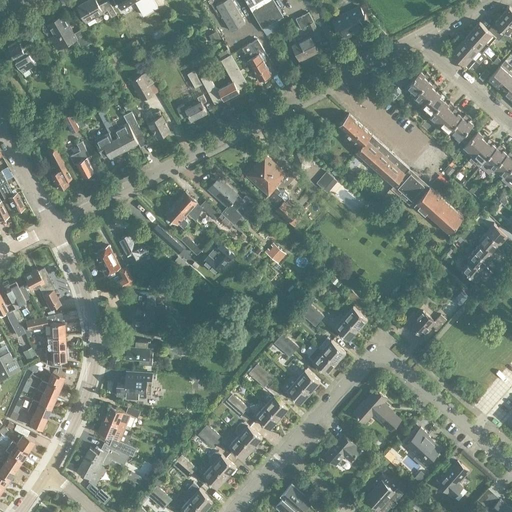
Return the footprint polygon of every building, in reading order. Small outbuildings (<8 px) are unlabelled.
[(111,16),(116,14),(108,0),(107,0),(98,5),(95,0),(88,0),(77,6),(86,22),(107,10),(111,16)] [(158,6),(154,0),(116,0),(121,8),(134,0),(136,0),(144,14),(158,6)] [(232,0),(223,0),(216,4),(231,30),(245,22),(232,0)] [(275,0),(246,0),(262,27),(284,15),(275,0)] [(339,13),(331,17),(340,36),(345,33),(347,37),(355,33),(354,31),(364,26),(362,23),(367,21),(365,16),(366,15),(365,13),(364,14),(360,6),(340,16),(339,13)] [(511,8),(509,6),(502,14),(511,22),(511,8)] [(301,28),(308,25),(316,41),(322,38),(314,21),(309,11),(296,18),(301,28)] [(81,48),(91,42),(82,28),(73,33),(63,14),(47,23),(54,34),(50,36),(58,49),(76,39),(81,48)] [(511,36),(511,22),(502,14),(491,25),(502,35),(506,31),(511,36)] [(502,35),(491,25),(488,29),(479,21),(472,29),(489,44),(496,36),(498,39),(502,35)] [(489,44),(472,29),(465,36),(482,52),(489,44)] [(299,60),(318,51),(310,36),(292,45),(299,60)] [(482,52),(465,36),(458,44),(475,59),(479,63),(486,55),(482,52)] [(257,38),(241,48),(260,80),(271,73),(263,59),(268,56),(257,38)] [(26,45),(27,47),(24,48),(19,39),(8,45),(14,55),(15,54),(18,58),(16,60),(23,72),(37,64),(34,59),(39,56),(31,42),(26,45)] [(475,59),(458,44),(451,52),(469,67),(475,59)] [(179,55),(184,52),(180,45),(175,48),(179,55)] [(219,51),(221,56),(231,53),(229,48),(219,51)] [(233,81),(219,89),(218,87),(216,87),(208,73),(201,77),(208,92),(213,89),(216,94),(220,92),(224,99),(239,90),(238,88),(240,87),(241,89),(246,86),(245,85),(247,83),(231,54),(221,59),(233,81)] [(497,85),(509,70),(511,66),(511,65),(505,59),(501,63),(488,77),(497,85)] [(485,68),(478,76),(482,80),(489,72),(485,68)] [(187,73),(195,87),(202,84),(194,70),(187,73)] [(420,70),(406,85),(416,93),(416,94),(428,80),(426,78),(430,75),(426,71),(424,73),(420,70)] [(511,72),(509,70),(497,85),(504,91),(511,82),(511,72)] [(142,100),(154,93),(148,83),(153,81),(147,71),(131,80),(142,100)] [(416,94),(416,93),(414,95),(423,103),(424,104),(436,90),(434,88),(438,84),(434,81),(432,83),(428,80),(416,94)] [(393,100),(402,90),(397,87),(389,96),(393,100)] [(424,104),(423,103),(422,105),(431,113),(432,114),(444,100),(442,98),(445,94),(442,91),(440,93),(436,90),(424,104)] [(200,101),(187,108),(184,103),(177,107),(182,118),(189,114),(191,119),(207,111),(202,103),(206,100),(203,94),(198,96),(200,101)] [(432,114),(431,113),(430,115),(439,123),(452,109),(450,108),(453,104),(450,101),(448,103),(444,100),(432,114)] [(452,109),(439,123),(449,132),(450,130),(462,116),(458,112),(460,110),(456,107),(453,111),(452,109)] [(131,110),(117,118),(115,115),(109,118),(115,129),(114,129),(124,149),(138,141),(135,135),(142,131),(131,110)] [(159,110),(152,114),(146,117),(152,128),(154,128),(158,136),(169,130),(162,114),(161,115),(159,110)] [(372,134),(348,113),(338,124),(346,131),(345,133),(359,146),(355,150),(356,151),(372,134)] [(464,117),(462,116),(450,130),(460,139),(461,137),(467,142),(478,130),(477,130),(471,125),(473,123),(469,119),(471,117),(467,113),(464,117)] [(64,118),(72,132),(79,128),(71,114),(64,118)] [(104,157),(109,154),(110,156),(124,149),(114,129),(94,139),(104,157)] [(467,142),(464,145),(473,154),(486,140),(484,138),(487,135),(484,131),(482,133),(478,130),(467,142)] [(409,168),(372,134),(356,151),(394,185),(407,170),(409,168)] [(479,165),(496,146),(492,143),(494,141),(491,138),(487,141),(486,140),(473,154),(469,159),(475,164),(476,163),(479,166),(479,165)] [(83,176),(94,170),(87,157),(90,156),(82,141),(77,143),(80,150),(70,155),(75,164),(76,163),(83,176)] [(495,167),(507,153),(503,150),(505,147),(501,144),(498,148),(497,147),(496,146),(479,165),(489,173),(495,167)] [(56,164),(49,168),(59,188),(69,182),(67,178),(72,175),(67,166),(64,161),(56,145),(50,147),(58,163),(56,164)] [(495,167),(504,175),(511,166),(511,150),(509,154),(507,153),(495,167)] [(246,175),(268,194),(265,198),(276,208),(275,209),(294,226),(302,217),(285,201),(288,198),(288,193),(284,190),(279,190),(276,187),(281,180),(280,179),(286,172),(265,153),(246,175)] [(293,163),(301,170),(310,165),(307,154),(297,153),(293,163)] [(445,171),(449,176),(454,171),(449,166),(445,171)] [(511,166),(504,175),(501,179),(510,187),(511,184),(511,166)] [(14,188),(11,190),(0,170),(0,191),(4,199),(8,197),(15,211),(24,206),(16,192),(14,188)] [(424,185),(411,173),(407,170),(394,185),(391,188),(417,211),(419,208),(425,213),(427,212),(449,232),(463,216),(430,186),(426,183),(424,185)] [(317,183),(327,192),(337,181),(326,172),(317,183)] [(209,188),(228,206),(222,212),(233,223),(234,223),(243,214),(237,209),(245,200),(238,195),(220,178),(219,177),(209,188)] [(443,193),(449,187),(437,177),(432,183),(443,193)] [(185,191),(176,202),(187,212),(192,217),(196,212),(197,213),(202,207),(216,219),(218,221),(220,219),(229,227),(233,223),(222,212),(208,199),(202,207),(197,202),(185,191)] [(187,212),(176,202),(166,213),(178,223),(184,228),(189,222),(183,217),(187,212)] [(511,238),(494,222),(486,231),(499,243),(503,239),(509,244),(511,240),(511,238)] [(158,224),(153,230),(174,248),(179,243),(158,224)] [(499,243),(486,231),(479,239),(481,241),(501,258),(505,254),(496,246),(499,243)] [(119,239),(125,251),(120,254),(125,263),(142,255),(141,252),(147,249),(141,237),(135,241),(131,233),(119,239)] [(185,234),(181,239),(197,253),(203,246),(199,242),(197,244),(185,234)] [(222,270),(237,254),(228,246),(222,241),(217,248),(216,248),(215,247),(203,261),(212,268),(215,266),(219,269),(220,268),(222,270)] [(481,241),(474,249),(488,261),(491,257),(497,262),(501,258),(481,241)] [(268,248),(265,251),(277,261),(285,251),(273,242),(271,244),(273,246),(270,249),(268,248)] [(107,273),(119,266),(108,245),(95,252),(107,273)] [(488,261),(474,249),(467,257),(469,259),(488,276),(492,272),(484,265),(488,261)] [(469,259),(462,267),(475,279),(479,275),(485,280),(488,276),(469,259)] [(135,282),(133,278),(127,266),(121,269),(125,277),(117,281),(121,289),(135,282)] [(41,289),(52,283),(44,267),(38,271),(37,269),(24,276),(31,289),(40,284),(42,288),(41,289)] [(340,288),(344,283),(334,275),(330,280),(340,288)] [(23,285),(19,287),(15,280),(4,286),(14,306),(30,297),(23,285)] [(54,286),(52,283),(41,289),(43,294),(50,309),(61,304),(53,289),(52,289),(52,288),(54,286)] [(360,307),(365,302),(349,288),(345,293),(360,307)] [(156,305),(156,304),(155,304),(156,293),(132,291),(131,303),(138,303),(136,326),(154,327),(155,317),(155,316),(160,317),(161,305),(156,305)] [(461,291),(454,300),(460,306),(468,297),(461,291)] [(0,314),(6,312),(8,317),(17,335),(25,331),(24,329),(19,321),(18,319),(17,319),(13,310),(9,312),(0,295),(0,314)] [(324,316),(308,301),(307,300),(302,305),(304,306),(319,321),(324,316)] [(319,321),(304,306),(300,311),(315,325),(319,321)] [(353,306),(344,316),(358,329),(367,319),(353,306)] [(13,310),(17,319),(18,319),(19,319),(19,321),(24,320),(17,308),(13,310)] [(437,329),(446,318),(440,313),(434,320),(423,310),(410,324),(422,335),(431,324),(437,329)] [(24,320),(19,321),(24,329),(25,331),(25,333),(27,336),(31,335),(30,328),(48,324),(46,316),(26,320),(24,320)] [(349,339),(358,329),(344,316),(335,326),(349,339)] [(50,322),(50,335),(65,334),(64,322),(50,322)] [(295,351),(299,346),(283,332),(279,337),(295,351)] [(65,334),(50,335),(51,348),(66,347),(65,334)] [(346,352),(331,339),(328,336),(318,346),(322,349),(337,362),(346,352)] [(295,351),(279,337),(274,342),(290,356),(295,351)] [(139,339),(138,345),(128,344),(127,356),(139,357),(139,364),(152,364),(153,351),(157,351),(157,344),(151,343),(151,340),(139,339)] [(24,350),(28,357),(36,352),(32,345),(24,350)] [(337,362),(322,349),(318,346),(317,345),(309,355),(313,360),(328,373),(337,362)] [(66,352),(66,347),(51,348),(46,348),(47,363),(51,365),(57,366),(61,366),(60,360),(66,360),(66,358),(67,358),(68,357),(68,353),(67,352),(66,352)] [(9,351),(0,355),(0,360),(8,376),(9,375),(22,368),(15,356),(12,358),(9,351)] [(0,379),(8,376),(0,360),(0,379)] [(251,365),(268,381),(273,376),(255,360),(251,365)] [(247,370),(249,372),(248,372),(264,386),(268,381),(251,365),(247,370)] [(305,369),(296,379),(310,392),(320,381),(305,369)] [(52,370),(47,381),(60,387),(65,376),(52,370)] [(117,382),(116,395),(125,395),(125,396),(137,397),(137,396),(148,397),(150,372),(126,370),(125,377),(121,376),(121,377),(123,377),(123,383),(117,382)] [(283,385),(287,389),(301,402),(310,392),(296,379),(292,375),(283,385)] [(25,383),(30,386),(33,379),(27,377),(25,383)] [(42,378),(38,388),(43,390),(47,380),(42,378)] [(60,387),(47,381),(43,392),(55,397),(60,387)] [(25,383),(22,390),(27,392),(30,386),(25,383)] [(391,429),(400,418),(382,402),(387,396),(376,387),(354,412),(364,421),(372,412),(391,429)] [(247,406),(232,392),(231,391),(227,395),(226,395),(243,411),(247,406)] [(55,397),(43,392),(38,402),(51,407),(55,397)] [(274,394),(265,404),(279,417),(288,407),(274,394)] [(243,411),(226,395),(222,399),(239,415),(243,411)] [(39,398),(33,396),(28,408),(34,410),(39,398)] [(51,407),(38,402),(34,413),(46,418),(51,407)] [(270,427),(279,417),(265,404),(256,415),(270,427)] [(110,405),(105,419),(126,427),(131,414),(138,417),(141,409),(128,405),(126,412),(110,405)] [(9,418),(15,421),(18,414),(16,413),(17,412),(13,410),(9,418)] [(46,418),(34,413),(29,423),(41,429),(46,418)] [(103,418),(98,431),(112,437),(110,443),(111,444),(129,454),(134,456),(137,446),(121,439),(126,427),(105,419),(104,419),(103,418)] [(262,436),(248,423),(245,421),(241,422),(239,424),(236,426),(236,429),(236,431),(239,434),(253,446),(262,436)] [(207,423),(206,424),(205,423),(201,427),(218,442),(222,437),(207,423)] [(424,466),(441,448),(427,435),(428,433),(421,426),(406,443),(412,449),(416,444),(421,449),(414,457),(424,466)] [(218,442),(201,427),(197,431),(214,447),(218,442)] [(23,433),(16,443),(28,451),(34,441),(23,433)] [(349,460),(360,448),(343,433),(324,454),(335,463),(343,455),(349,460)] [(243,457),(253,446),(239,434),(229,444),(243,457)] [(17,443),(14,441),(11,445),(14,447),(10,453),(21,460),(28,451),(16,443),(17,443)] [(90,447),(86,454),(108,466),(112,458),(124,464),(125,462),(129,454),(111,444),(110,443),(109,444),(108,444),(104,442),(101,448),(96,446),(94,449),(90,447)] [(389,449),(385,454),(397,462),(400,458),(389,449)] [(235,465),(222,453),(219,450),(215,451),(212,453),(210,456),(209,458),(209,460),(212,463),(226,475),(235,465)] [(21,460),(10,453),(7,457),(3,454),(0,458),(0,459),(4,462),(15,470),(21,460)] [(84,458),(77,470),(90,477),(89,480),(90,482),(91,481),(95,485),(101,474),(104,472),(105,470),(108,466),(86,454),(84,458)] [(181,454),(178,458),(176,456),(176,457),(192,472),(196,467),(181,454)] [(192,472),(176,457),(171,462),(188,477),(192,472)] [(4,462),(0,459),(0,466),(1,467),(0,467),(0,473),(9,479),(15,470),(4,462)] [(459,482),(469,470),(457,460),(437,483),(449,493),(454,497),(463,487),(464,486),(459,482)] [(217,486),(226,475),(212,463),(203,473),(217,486)] [(132,469),(128,477),(143,484),(147,476),(132,469)] [(0,487),(2,489),(9,479),(0,473),(0,487)] [(383,511),(384,511),(402,493),(397,488),(393,491),(381,480),(366,498),(379,509),(380,508),(383,511)] [(90,482),(86,486),(103,501),(109,494),(101,487),(99,489),(95,485),(91,481),(90,482)] [(288,491),(276,504),(284,511),(282,511),(298,511),(299,511),(296,509),(301,503),(305,507),(311,501),(291,483),(286,489),(288,491)] [(168,504),(172,498),(157,484),(152,489),(168,504)] [(200,487),(190,497),(205,510),(214,500),(200,487)] [(168,504),(152,489),(148,494),(163,508),(168,504)] [(202,511),(205,510),(190,497),(181,507),(186,511),(202,511)] [(487,511),(490,509),(492,511),(511,511),(511,508),(500,498),(494,505),(488,500),(479,510),(480,511),(487,511)] [(147,511),(140,505),(136,501),(126,511),(147,511)]
